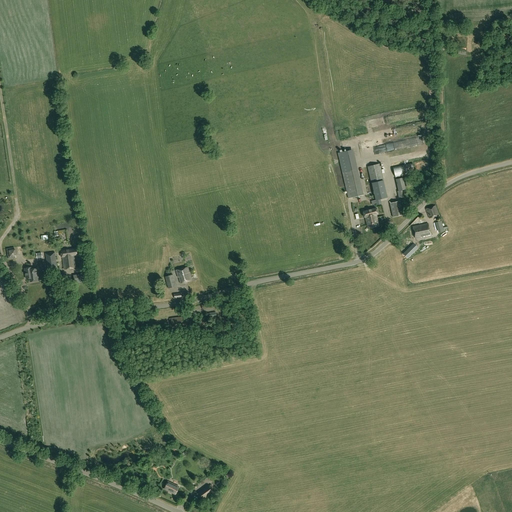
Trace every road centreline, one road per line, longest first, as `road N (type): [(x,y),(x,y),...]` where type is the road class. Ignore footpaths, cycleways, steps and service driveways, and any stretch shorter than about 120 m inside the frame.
road 1 (unclassified): [(0,338),(45,322),(186,302),(363,260),(449,183),(511,163)]
road 2 (unclassified): [(170,511),(0,441)]
road 3 (track): [(0,87),(18,216),(0,241)]
